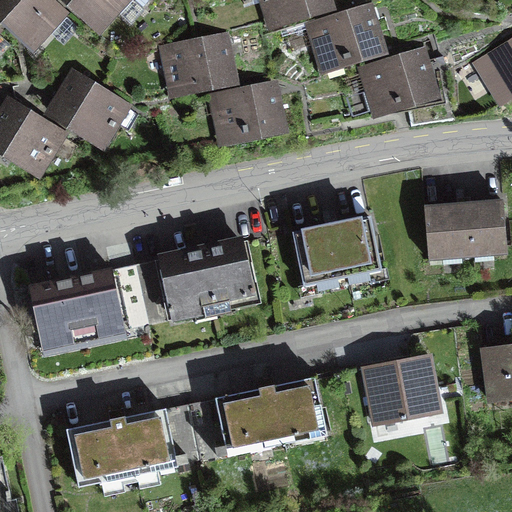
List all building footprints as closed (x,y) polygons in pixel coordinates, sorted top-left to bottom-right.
[(0,0),(0,13),(34,44),(62,13),(48,0),(0,0)] [(71,0),(101,26),(124,0),(71,0)] [(131,0),(144,11),(145,10),(154,0),(131,0)] [(264,0),(271,22),(329,4),(327,0),(264,0)] [(311,26),(324,66),(381,48),(369,8),(311,26)] [(165,49),(173,90),(232,78),(224,37),(165,49)] [(511,44),(479,64),(500,98),(511,91),(511,44)] [(364,69),(376,109),(434,92),(421,52),(364,69)] [(91,135),(104,142),(116,122),(128,129),(138,114),(74,75),(59,100),(52,110),(91,135)] [(0,119),(0,145),(40,170),(61,135),(68,140),(91,135),(52,110),(59,100),(31,83),(13,86),(16,98),(26,104),(22,110),(10,103),(0,119)] [(214,97),(223,138),(281,126),(273,85),(214,97)] [(503,202),(425,209),(429,260),(507,254),(503,202)] [(370,216),(293,232),(304,286),(382,270),(370,216)] [(168,293),(173,320),(195,315),(194,310),(234,301),(235,307),(255,302),(242,242),(136,265),(149,325),(168,321),(162,294),(168,293)] [(30,288),(43,348),(64,343),(63,338),(103,329),(105,334),(124,330),(118,302),(124,301),(130,329),(149,325),(136,265),(30,288)] [(511,345),(483,349),(489,399),(511,396),(511,345)] [(370,396),(376,425),(441,412),(429,355),(357,369),(363,397),(370,396)] [(215,398),(227,454),(250,450),(248,442),(269,438),(271,446),(285,443),(283,435),(325,427),(315,377),(215,398)] [(67,429),(78,486),(101,481),(100,473),(120,469),(122,477),(137,474),(135,465),(178,457),(168,409),(67,429)] [(0,460),(0,508),(10,507),(0,460)]
